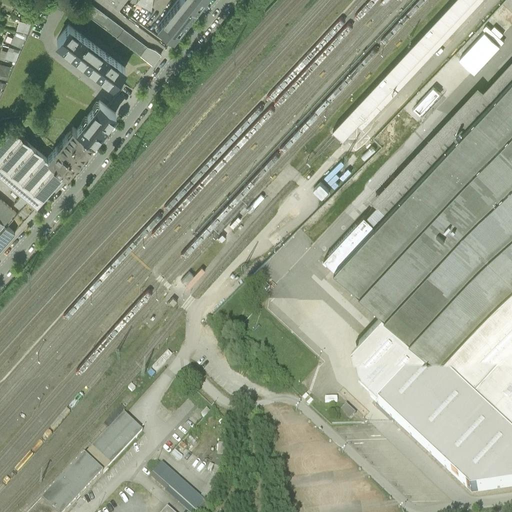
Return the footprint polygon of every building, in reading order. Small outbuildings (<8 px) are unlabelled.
[(105,0),(117,9),(124,0),(105,0)] [(176,0),(157,26),(173,38),(203,0),(176,0)] [(454,0),(334,129),(338,133),(342,137),(356,122),(362,128),(481,0),(454,0)] [(146,47),(88,1),(82,10),(152,65),(160,55),(154,50),(146,47)] [(0,103),(32,23),(21,19),(9,50),(7,49),(0,65),(0,103)] [(125,68),(68,23),(56,39),(62,43),(61,45),(69,51),(70,50),(75,53),(74,54),(82,61),(82,59),(87,63),(86,64),(94,70),(95,69),(100,73),(99,74),(107,80),(108,79),(113,83),(125,68)] [(511,74),(511,58),(483,90),(478,85),(397,173),(394,170),(369,197),(373,201),(382,209),(511,74)] [(428,354),(511,431),(511,74),(382,209),(373,201),(367,217),(364,215),(324,258),(384,313),(428,354)] [(428,80),(378,133),(387,141),(408,119),(411,122),(441,92),(428,80)] [(99,100),(76,129),(92,142),(115,113),(99,100)] [(3,131),(0,132),(0,177),(21,196),(27,201),(36,209),(66,175),(47,158),(8,125),(3,131)] [(73,126),(57,147),(76,163),(92,142),(76,129),(73,126)] [(66,175),(76,163),(57,147),(47,158),(66,175)] [(20,209),(27,201),(21,196),(14,204),(20,209)] [(16,213),(0,199),(0,220),(6,225),(16,213)] [(0,250),(15,233),(6,225),(0,220),(0,250)] [(428,354),(384,313),(352,347),(360,389),(379,407),(428,354)] [(511,431),(428,354),(379,407),(472,493),(511,486),(511,431)] [(346,406),(341,412),(350,421),(356,415),(346,406)] [(123,418),(34,511),(70,511),(142,435),(123,418)] [(192,511),(201,501),(162,466),(149,479),(186,511),(192,511)]
